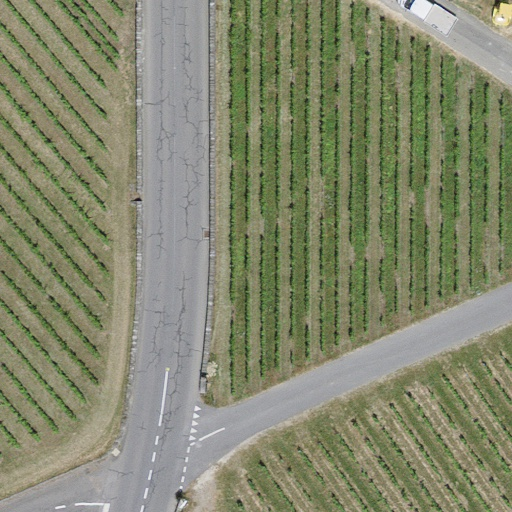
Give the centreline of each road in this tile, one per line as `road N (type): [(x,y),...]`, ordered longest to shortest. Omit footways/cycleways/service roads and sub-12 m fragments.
road 1 (tertiary): [(155,470),(182,250),(177,0)]
road 2 (unclassified): [(511,308),(155,470)]
road 3 (unclassified): [(511,64),(409,0)]
